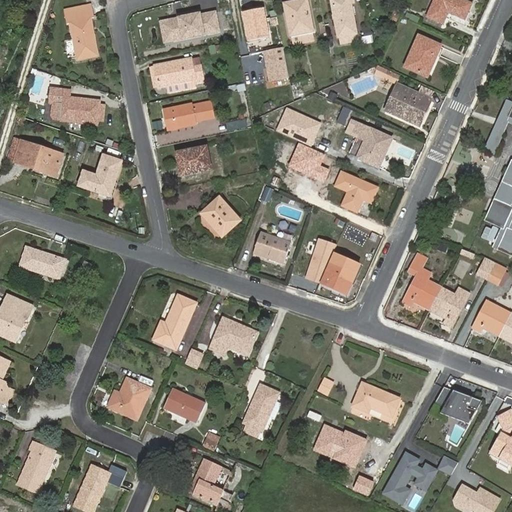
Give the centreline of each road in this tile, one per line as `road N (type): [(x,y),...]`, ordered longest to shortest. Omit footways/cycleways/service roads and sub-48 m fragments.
road 1 (residential): [(362,326),(506,0)]
road 2 (residential): [(135,511),(148,482),(144,458),(90,430),(76,406),(144,252)]
road 3 (residential): [(138,0),(118,8),(118,22),(165,259)]
road 4 (residential): [(165,259),(362,326)]
road 5 (residential): [(511,382),(362,326)]
road 6 (residential): [(0,209),(144,252)]
